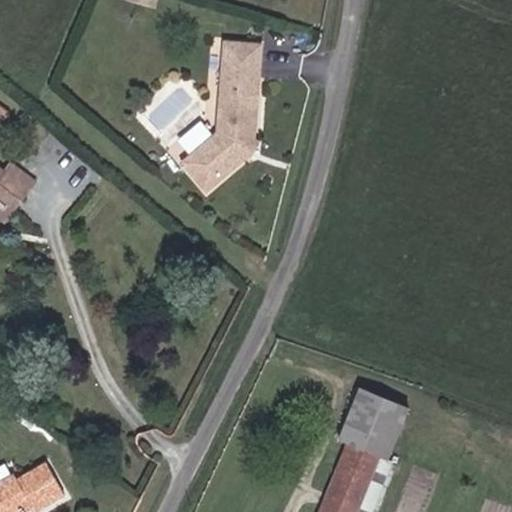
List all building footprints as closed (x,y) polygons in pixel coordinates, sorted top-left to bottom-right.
[(160,21),(165,6),(145,0),(133,0),(131,13),(160,21)] [(260,156),(266,63),(232,61),(225,148),(189,179),(215,209),(252,173),(251,171),(258,156),(260,156)] [(252,173),(257,175),(265,158),(260,156),(258,156),(251,171),(252,173)] [(0,228),(12,237),(38,200),(19,187),(14,194),(0,183),(0,228)] [(326,511),(362,511),(405,414),(367,400),(346,447),(352,450),(326,511)] [(67,511),(52,484),(23,498),(20,491),(0,500),(0,511),(67,511)]
